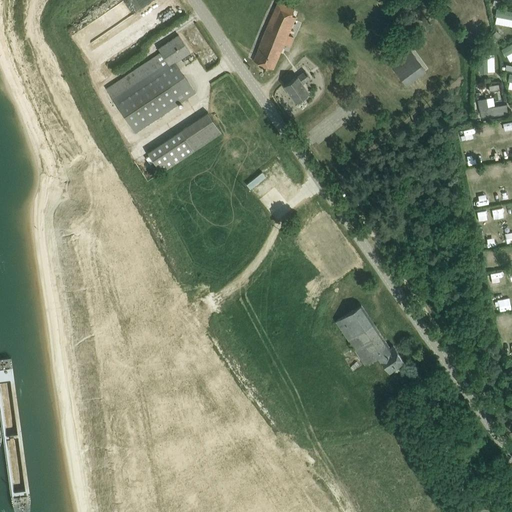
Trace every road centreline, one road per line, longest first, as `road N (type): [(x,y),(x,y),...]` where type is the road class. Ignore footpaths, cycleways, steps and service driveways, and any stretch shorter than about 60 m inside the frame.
road 1 (tertiary): [(511,452),(196,0)]
road 2 (track): [(203,309),(235,284),(293,204),(321,180)]
